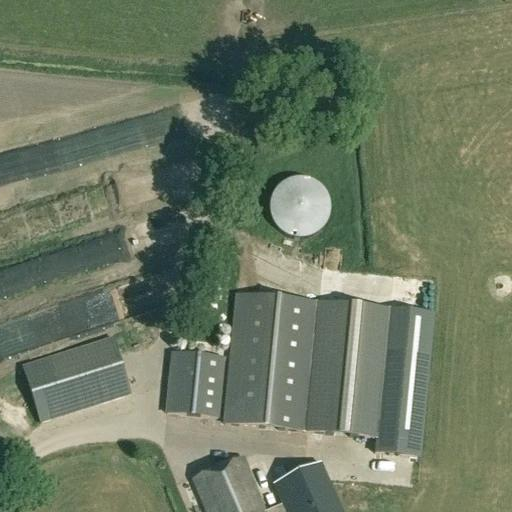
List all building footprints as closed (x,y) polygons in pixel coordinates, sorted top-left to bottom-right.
[(186,118),(54,148),(60,174),(174,149),(176,156),(194,152),(186,118)] [(308,239),(310,238),(313,237),(316,235),(318,234),(320,232),(323,230),(325,227),(327,224),(328,221),(329,220),(329,217),(330,214),(330,210),(330,208),(330,205),(329,202),(328,199),(328,198),(326,195),(325,193),(324,191),(321,188),(319,186),(316,184),(312,182),(309,181),(305,180),(302,180),(297,180),(294,181),(291,181),(288,183),(285,184),(281,187),(278,190),(276,193),(274,196),(273,199),(272,201),(271,203),(271,205),(271,207),(270,209),(270,212),(271,214),(271,217),(272,219),(272,220),(273,222),(274,224),(275,226),(277,228),(279,231),(282,233),(285,236),(288,237),(292,239),(297,240),(299,240),(302,240),(305,240),(308,239)] [(89,203),(58,214),(64,231),(95,220),(89,203)] [(312,287),(329,286),(328,258),(310,259),(312,287)] [(225,426),(307,434),(320,305),(239,297),(225,426)] [(320,305),(307,434),(383,442),(397,313),(320,305)] [(131,397),(113,340),(24,368),(42,425),(131,397)] [(227,360),(172,354),(166,416),(220,421),(227,360)] [(264,511),(243,463),(194,484),(206,511),(337,511),(318,466),(274,484),(283,506),(269,511),(264,511)]
